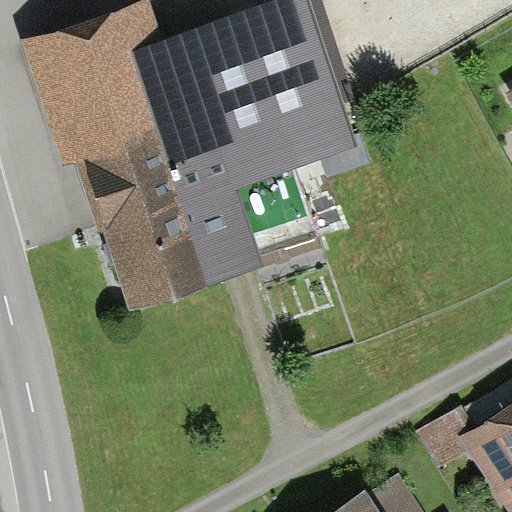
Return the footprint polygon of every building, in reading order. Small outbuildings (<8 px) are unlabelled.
[(129,0),(19,39),(63,163),(82,156),(134,304),(320,240),(295,170),(361,147),(348,110),(357,107),(319,0),(264,0),(166,35),(153,0),(129,0)] [(511,402),(477,426),(463,435),(473,449),(511,508),(511,402)] [(463,435),(477,426),(464,405),(419,431),(440,469),(473,449),(463,435)] [(422,511),(398,474),(365,495),(375,511),(422,511)] [(375,511),(365,495),(339,511),(375,511)]
